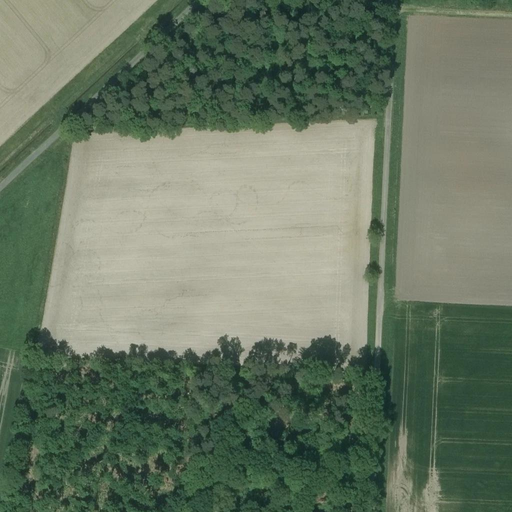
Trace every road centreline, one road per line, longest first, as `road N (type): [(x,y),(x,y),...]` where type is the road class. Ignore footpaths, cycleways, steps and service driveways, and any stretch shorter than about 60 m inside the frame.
road 1 (track): [(371,511),(394,0)]
road 2 (track): [(202,0),(0,192)]
